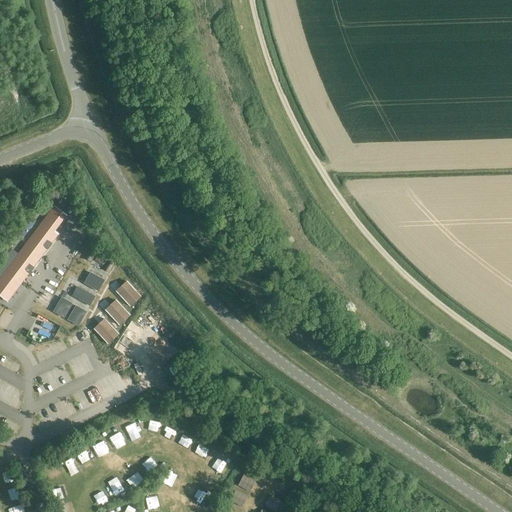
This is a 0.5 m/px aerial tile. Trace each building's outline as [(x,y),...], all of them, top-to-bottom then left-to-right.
[(7,277),(0,286),(0,294),(7,300),(21,282),(22,283),(29,273),(29,274),(30,273),(29,273),(33,268),(34,268),(33,267),(47,249),(48,250),(48,249),(47,249),(51,244),(52,244),(51,243),(58,234),(54,231),(66,215),(54,206),(42,222),(6,270),(10,274),(8,277),(7,277)] [(90,251),(85,259),(91,261),(95,253),(90,251)] [(98,255),(95,260),(103,265),(106,260),(98,255)] [(108,261),(104,269),(109,272),(113,264),(108,261)] [(90,273),(84,283),(98,291),(104,281),(90,273)] [(77,287),(72,296),(90,306),(95,297),(77,287)] [(61,298),(53,312),(64,318),(72,304),(61,298)] [(76,306),(67,320),(78,326),(87,312),(76,306)]
